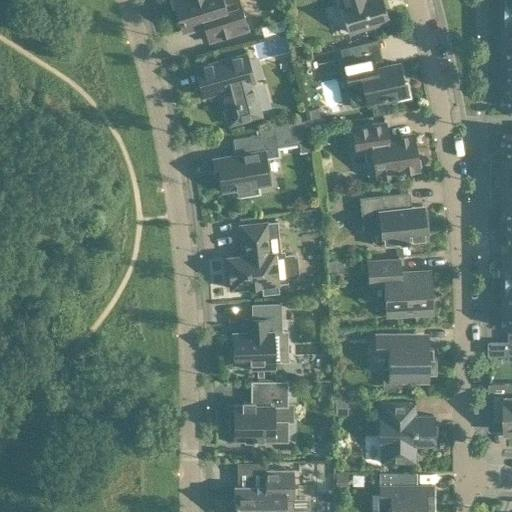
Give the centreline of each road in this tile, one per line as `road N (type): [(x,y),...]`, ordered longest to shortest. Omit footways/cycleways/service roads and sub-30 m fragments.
road 1 (residential): [(186,511),(178,211),(156,78),(130,0)]
road 2 (residential): [(463,475),(463,309),(451,165),(416,0)]
road 3 (unknown): [(457,121),(483,104),(486,0)]
